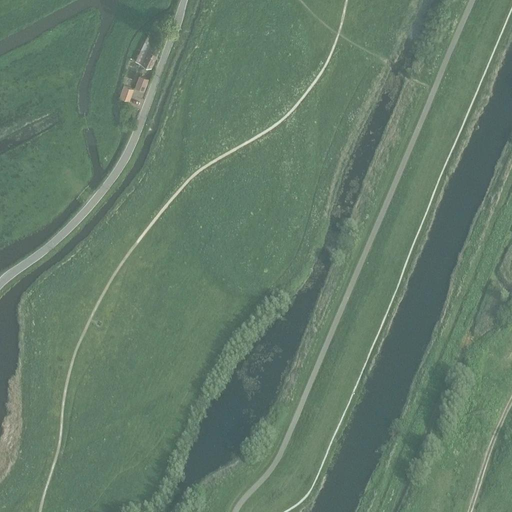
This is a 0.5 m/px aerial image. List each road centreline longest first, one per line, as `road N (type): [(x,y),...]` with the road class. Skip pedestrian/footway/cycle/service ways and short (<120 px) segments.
road 1 (unknown): [(338,36),(423,92),(267,457),(229,511)]
road 2 (track): [(378,511),(511,180)]
road 3 (unclassified): [(0,284),(80,218),(118,171),(184,0)]
